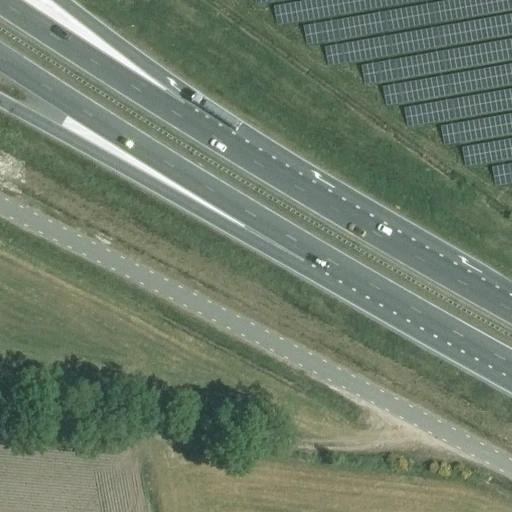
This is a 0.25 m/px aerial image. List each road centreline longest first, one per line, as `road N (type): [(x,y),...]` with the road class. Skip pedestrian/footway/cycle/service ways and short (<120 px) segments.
road 1 (unclassified): [(511,469),(0,206)]
road 2 (trunk): [(0,56),(372,286)]
road 3 (trunk): [(0,100),(295,265),(372,286)]
road 4 (trunk): [(511,310),(179,115)]
road 5 (track): [(149,428),(355,447),(379,422),(375,396)]
road 6 (trunk): [(179,115),(0,0)]
road 7 (trunk): [(179,115),(106,32),(63,0)]
road 8 (trunk): [(372,286),(511,365)]
